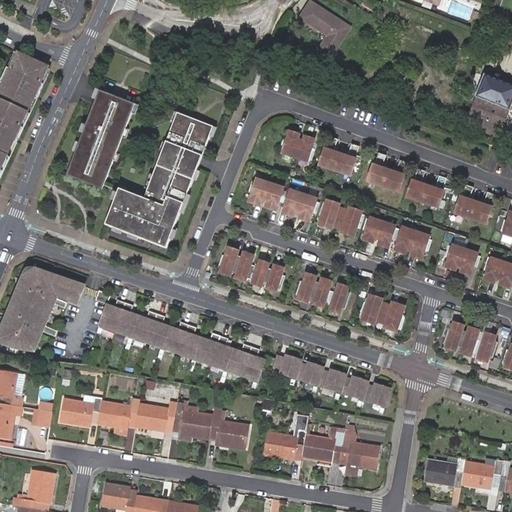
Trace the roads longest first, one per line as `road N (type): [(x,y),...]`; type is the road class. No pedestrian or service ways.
road 1 (residential): [(214,214),(256,108),(285,102),(511,186)]
road 2 (residential): [(394,506),(93,459)]
road 3 (residential): [(183,294),(417,370)]
road 4 (residential): [(214,214),(430,292)]
road 5 (residential): [(7,235),(78,63)]
road 6 (residential): [(7,235),(183,294)]
road 7 (residential): [(280,0),(246,22),(222,23),(121,0)]
road 8 (residential): [(394,506),(417,370)]
